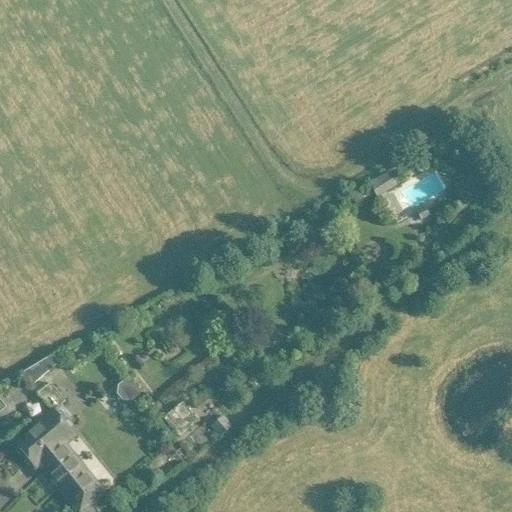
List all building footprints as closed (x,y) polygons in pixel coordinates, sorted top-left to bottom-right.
[(389,172),(369,184),(377,198),(397,187),(389,172)] [(426,208),(417,213),(422,221),(430,217),(426,208)] [(58,353),(22,375),(31,387),(63,361),(58,353)] [(118,387),(117,395),(122,401),(131,402),(141,394),(129,378),(118,387)] [(39,466),(77,511),(81,511),(104,494),(64,446),(74,437),(67,428),(76,421),(62,404),(65,402),(50,384),(37,395),(38,397),(39,396),(53,412),(35,427),(36,428),(16,444),(36,469),(39,466)] [(189,437),(207,426),(196,407),(178,418),(189,437)] [(223,418),(212,427),(220,438),(232,429),(223,418)]
